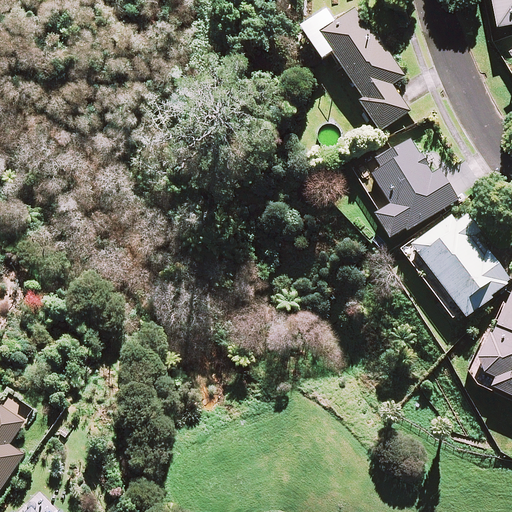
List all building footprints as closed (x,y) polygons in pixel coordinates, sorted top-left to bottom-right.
[(511,0),(497,0),(501,22),(511,19),(511,0)] [(404,76),(357,6),(331,24),(326,16),(303,31),(322,59),(333,52),(363,97),(359,100),(380,130),(409,110),(392,84),(404,76)] [(431,173),(410,140),(367,166),(391,205),(376,214),(391,239),(457,199),(438,168),(431,173)] [(480,229),(467,214),(457,222),(451,214),(401,253),(440,302),(456,323),(511,281),(475,233),(480,229)] [(511,288),(511,289),(471,376),(486,383),(511,395),(511,288)] [(0,489),(25,452),(10,442),(26,419),(0,401),(0,489)]
